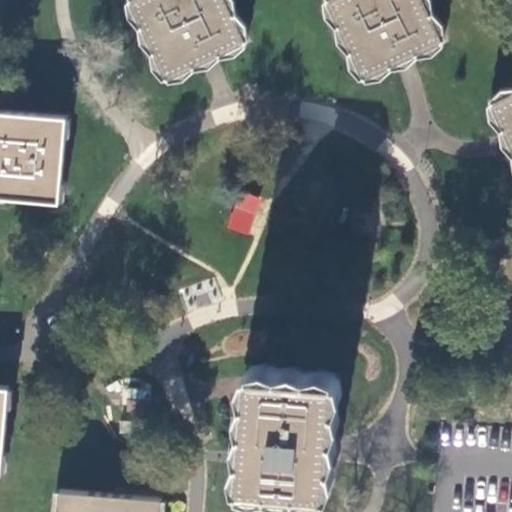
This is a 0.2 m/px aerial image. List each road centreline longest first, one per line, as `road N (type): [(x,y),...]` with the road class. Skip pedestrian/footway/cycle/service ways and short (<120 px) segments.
road 1 (residential): [(26,357),(138,162),(212,117),(290,103),(337,114),(390,143),(423,200),(425,267),(385,323)]
road 2 (residential): [(385,323),(234,314),(193,328),(140,365)]
road 3 (residential): [(330,458),(388,453),(414,357),(385,323)]
road 4 (residential): [(140,365),(170,377),(183,399),(198,456),(196,511)]
